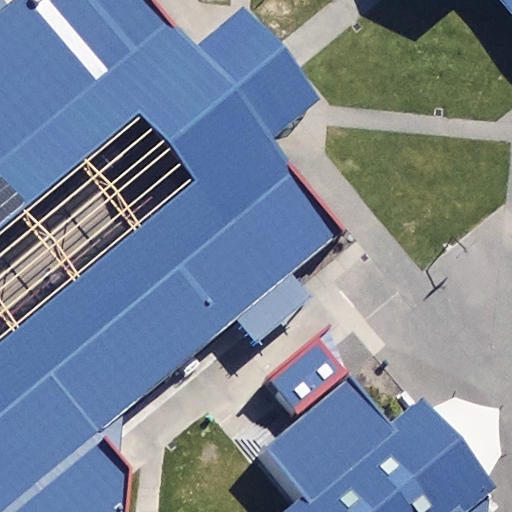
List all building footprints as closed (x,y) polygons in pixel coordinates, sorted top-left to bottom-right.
[(292,113),(224,30),(192,56),(145,0),(17,0),(7,8),(0,0),(0,511),(127,511),(131,475),(132,464),(117,448),(121,411),(235,317),(252,337),(307,291),(301,284),(287,266),(334,227),(261,139),(292,113)] [(511,0),(502,0),(511,11),(511,0)] [(230,24),(224,30),(292,113),(305,103),(308,100),(278,64),(240,18),(239,17),(230,24)] [(317,338),(266,381),(299,420),(350,374),(330,352),(317,338)] [(279,437),(262,453),(301,498),(283,511),(487,511),(488,496),(496,487),(422,396),(415,402),(391,423),(350,374),(299,420),(279,437)]
